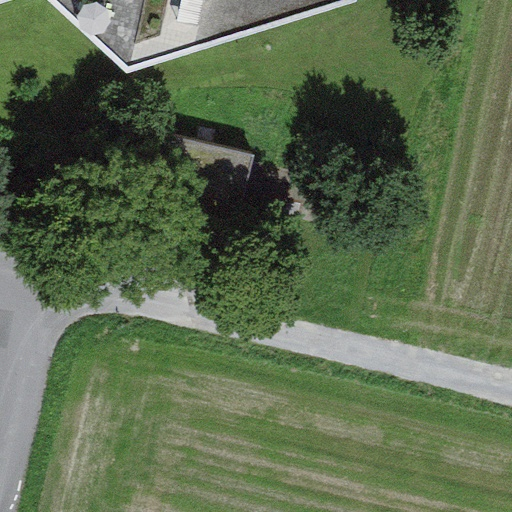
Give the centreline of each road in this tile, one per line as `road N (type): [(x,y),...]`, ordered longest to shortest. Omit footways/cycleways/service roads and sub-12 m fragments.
road 1 (track): [(511,386),(47,279)]
road 2 (residential): [(0,268),(47,279),(0,480)]
